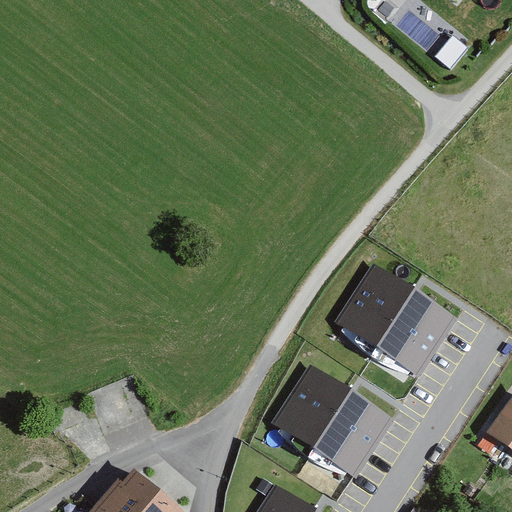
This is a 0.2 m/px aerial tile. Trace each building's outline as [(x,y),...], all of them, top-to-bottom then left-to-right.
[(446,313),(377,265),(337,321),(406,370),(446,313)] [(386,409),(317,364),(282,417),(352,462),(386,409)] [(511,399),(489,432),(511,449),(511,399)] [(181,511),(133,470),(96,511),(181,511)] [(327,511),(277,483),(259,511),(327,511)]
